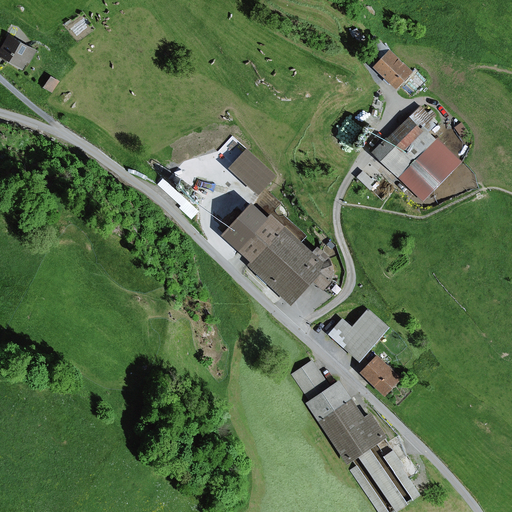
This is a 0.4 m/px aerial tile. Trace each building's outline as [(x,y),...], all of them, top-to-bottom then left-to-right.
[(39,49),(11,32),(0,49),(0,51),(24,67),(28,60),(31,62),(39,49)] [(380,59),(371,68),(395,91),(413,73),(374,36),(365,46),(380,59)] [(61,80),(53,74),(44,86),(53,92),(61,80)] [(419,106),(372,154),(422,202),(461,163),(437,139),(435,141),(428,134),(436,125),(432,122),(434,120),(419,106)] [(246,150),(227,170),(258,198),(276,177),(246,150)] [(373,182),(362,172),(356,178),(370,191),(373,188),(370,185),(373,182)] [(249,204),(219,237),(249,264),(246,267),(290,307),(312,282),(322,291),(334,278),(332,264),(316,250),(311,255),(269,217),(266,220),(249,204)] [(389,329),(367,310),(351,328),(342,319),(327,336),(357,363),(389,329)] [(376,357),(359,374),(384,398),(401,380),(376,357)] [(314,359),(291,374),(310,401),(332,385),(314,359)] [(310,401),(308,402),(350,461),(360,454),(372,445),(389,433),(373,410),(368,413),(342,378),(332,385),(310,401)] [(411,502),(372,445),(360,454),(399,510),(411,502)] [(406,464),(395,448),(385,455),(396,471),(395,471),(415,498),(423,493),(404,466),(406,464)] [(391,511),(358,464),(350,470),(379,511),(391,511)]
